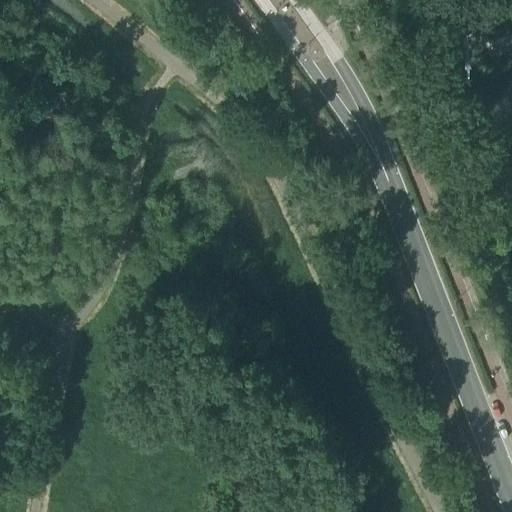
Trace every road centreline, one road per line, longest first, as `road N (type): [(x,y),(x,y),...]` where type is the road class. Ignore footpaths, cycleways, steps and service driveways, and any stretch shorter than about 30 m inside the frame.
road 1 (unclassified): [(500,469),(357,118)]
road 2 (unclassified): [(259,0),(357,118)]
road 3 (unclassified): [(357,118),(296,0)]
